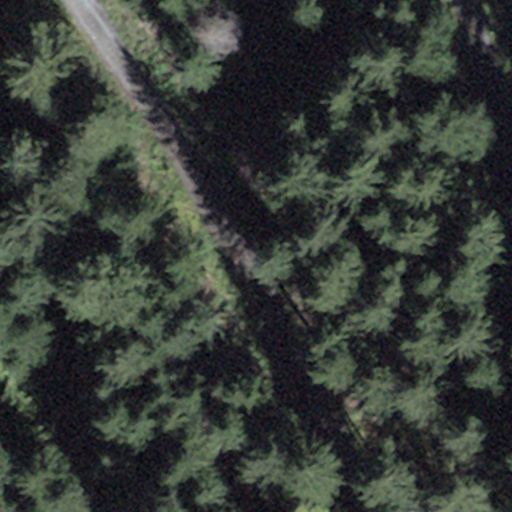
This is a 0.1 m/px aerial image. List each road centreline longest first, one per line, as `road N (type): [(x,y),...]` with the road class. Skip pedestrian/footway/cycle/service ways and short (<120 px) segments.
road 1 (track): [(83,0),(317,396),(349,466),(357,511)]
road 2 (track): [(511,173),(463,0)]
road 3 (track): [(482,511),(489,433),(511,345)]
